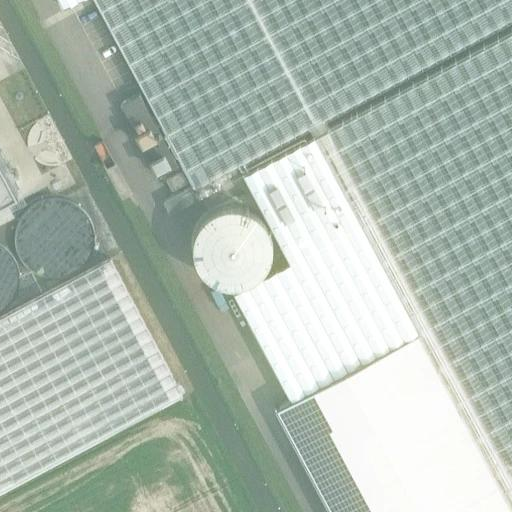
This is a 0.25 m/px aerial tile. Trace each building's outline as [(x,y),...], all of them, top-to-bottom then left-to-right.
[(511,0),(98,0),(198,186),(308,128),(310,131),(325,124),(323,120),(383,87),(511,18),(511,0)] [(237,291),(294,400),(419,333),(511,506),(511,28),(327,128),(325,124),(310,131),(312,135),(244,172),(292,262),(237,291)] [(123,102),(138,132),(160,175),(180,165),(143,92),(123,102)] [(0,199),(18,190),(0,155),(0,199)] [(171,189),(187,181),(182,170),(166,178),(171,189)] [(163,200),(170,213),(197,198),(190,186),(163,200)] [(0,491),(182,395),(109,257),(0,315),(0,491)] [(511,511),(511,506),(419,333),(294,400),(279,408),(334,511),(511,511)]
